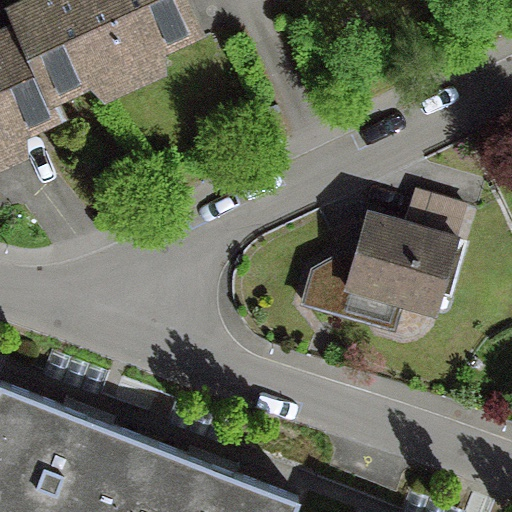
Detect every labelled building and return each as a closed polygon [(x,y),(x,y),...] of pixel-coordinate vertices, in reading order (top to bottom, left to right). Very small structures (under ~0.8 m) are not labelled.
[(29,0),(8,10),(15,26),(17,25),(46,90),(47,89),(83,73),(85,80),(87,79),(100,92),(157,67),(156,48),(157,47),(155,41),(193,23),(182,0),(29,0)] [(0,160),(20,151),(17,132),(18,132),(15,125),(55,107),(47,89),(46,90),(17,25),(15,26),(0,32),(0,160)] [(349,256),(338,252),(308,269),(298,303),(371,323),(378,295),(432,310),(460,202),(410,189),(401,222),(362,211),(349,256)] [(0,382),(0,511),(115,511),(144,439),(0,382)] [(287,511),(293,497),(144,439),(115,511),(287,511)]
